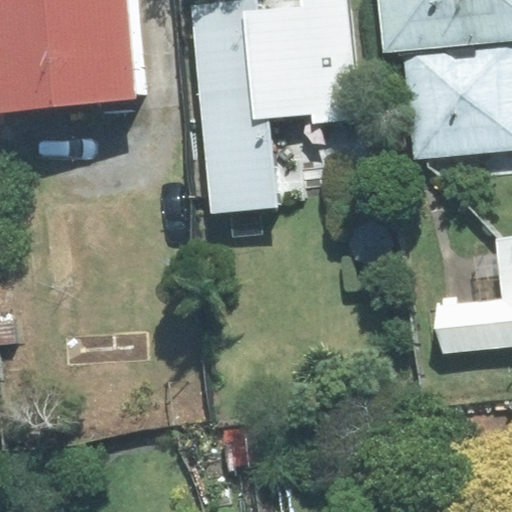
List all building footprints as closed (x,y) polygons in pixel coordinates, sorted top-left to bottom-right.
[(152,96),(144,0),(0,0),(0,100),(1,108),(152,96)] [(372,113),(361,0),(318,0),(318,1),(281,5),(280,0),(210,0),(230,208),(300,201),(291,113),(329,109),(329,118),(372,113)] [(511,0),(395,0),(400,47),(415,46),(425,157),(511,148),(511,0)] [(455,351),(511,345),(511,239),(507,240),(511,287),(511,297),(450,304),(455,351)] [(19,314),(0,316),(0,326),(2,344),(22,342),(19,314)] [(262,428),(229,432),(233,457),(265,453),(262,428)]
